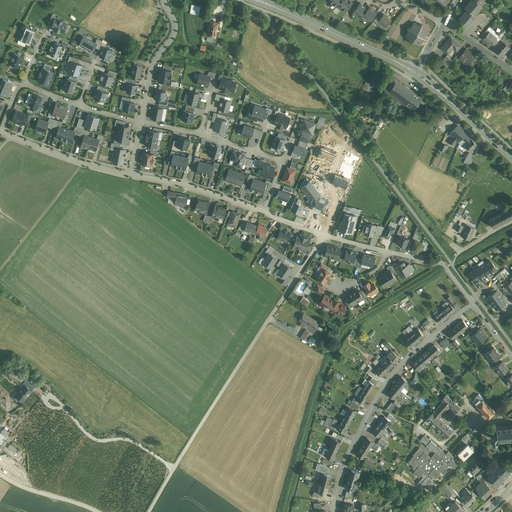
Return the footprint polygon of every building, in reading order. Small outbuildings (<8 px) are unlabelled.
[(349,0),(341,0),(337,5),(344,11),(352,3),(349,0)] [(475,0),(471,0),(465,7),(467,9),(459,18),(467,26),(476,16),(474,15),(482,5),(480,4),(475,0)] [(367,9),(360,3),(352,12),(359,18),(361,16),(368,22),(376,13),(369,7),(367,9)] [(391,20),(384,14),(380,18),(378,20),(378,21),(385,27),(388,23),(391,20)] [(55,19),(52,25),(51,28),(55,29),(54,30),(59,32),(60,31),(63,32),(67,23),(55,19)] [(218,23),(210,22),(207,36),(215,38),(218,23)] [(419,25),(414,22),(411,27),(407,28),(408,32),(405,37),(410,39),(411,43),(415,42),(419,45),(422,40),(426,39),(425,36),(426,34),(425,29),(423,28),(422,24),(419,25)] [(34,32),(26,29),(24,32),(22,37),(21,40),(26,43),(29,44),(31,40),(30,40),(31,37),(32,37),(34,32)] [(42,34),(34,31),(34,32),(32,37),(40,40),(42,34)] [(496,38),(489,32),(488,33),(484,38),(483,39),(490,45),(496,38)] [(95,43),(83,37),(80,42),(81,42),(79,46),(87,50),(86,51),(91,54),(93,50),(93,49),(94,49),(95,47),(97,44),(95,43)] [(461,46),(451,37),(441,48),(448,54),(453,48),(456,50),(455,51),(456,51),(461,46)] [(51,50),(49,54),(58,57),(59,53),(60,54),(62,50),(61,50),(62,46),(54,42),(52,46),(51,46),(50,49),(51,50)] [(508,48),(501,42),(496,47),(495,49),(502,55),(508,48)] [(105,47),(103,47),(102,50),(100,56),(109,60),(113,50),(105,47)] [(462,54),(458,58),(459,58),(467,65),(475,56),(466,49),(462,54)] [(20,56),(14,53),(12,56),(12,57),(11,60),(10,60),(11,60),(10,64),(19,67),(23,57),(24,54),(21,53),(20,56)] [(452,60),(446,55),(444,58),(444,59),(449,63),(452,60)] [(71,62),(67,72),(79,76),(82,65),(76,63),(71,61),(71,62)] [(142,66),(133,64),(132,68),(132,69),(131,71),(132,71),(132,73),(132,76),(139,78),(142,66)] [(43,68),(41,73),(40,72),(39,77),(38,81),(41,82),(41,83),(44,84),(45,83),(48,85),(49,82),(51,79),(50,79),(51,77),(48,75),(50,71),(49,70),(43,68)] [(163,69),(160,69),(160,72),(159,72),(158,77),(159,77),(158,81),(168,83),(169,80),(170,80),(171,74),(170,74),(171,71),(163,69)] [(113,77),(115,78),(117,73),(109,70),(107,74),(109,74),(108,75),(113,77)] [(217,73),(209,71),(208,73),(207,76),(210,77),(209,78),(215,80),(217,73)] [(101,79),(100,82),(110,86),(113,77),(108,75),(109,74),(107,74),(104,72),(103,76),(102,75),(100,79),(101,79)] [(207,76),(199,74),(197,83),(200,84),(200,85),(207,87),(209,78),(210,77),(207,76)] [(411,91),(392,77),(384,89),(403,102),(411,91)] [(69,79),(66,78),(65,81),(63,87),(63,88),(63,89),(67,90),(73,92),(76,82),(69,79)] [(219,83),(218,87),(222,88),(221,89),(222,91),(226,92),(227,91),(227,90),(231,91),(232,87),(233,87),(235,86),(236,83),(235,82),(221,78),(219,83)] [(8,81),(3,79),(2,82),(0,87),(0,92),(7,96),(13,83),(8,81)] [(135,84),(128,83),(127,89),(127,92),(135,94),(136,92),(137,92),(137,87),(137,85),(135,84)] [(205,90),(196,88),(195,92),(199,93),(198,96),(203,97),(205,90)] [(108,93),(102,91),(97,89),(94,98),(105,101),(108,93)] [(156,90),(154,99),(159,100),(164,101),(164,100),(166,92),(156,90)] [(190,91),(187,102),(196,105),(198,96),(199,93),(195,92),(190,91)] [(411,91),(403,102),(413,110),(421,98),(411,91)] [(30,101),(28,104),(35,107),(37,108),(39,105),(42,97),(33,94),(31,97),(29,100),(30,101)] [(224,99),(221,98),(221,101),(219,109),(228,111),(231,101),(224,99)] [(130,102),(124,101),(124,102),(123,110),(125,111),(126,112),(128,112),(129,111),(133,112),(134,103),(130,102)] [(56,103),(52,115),(63,118),(67,107),(56,103)] [(42,106),(39,105),(37,108),(35,107),(33,111),(39,113),(42,106)] [(195,107),(186,105),(185,111),(194,113),(195,107)] [(255,105),(251,114),(249,113),(248,117),(256,120),(257,117),(262,119),(264,115),(266,109),(255,105)] [(158,107),(153,106),(151,118),(161,120),(163,109),(163,108),(158,107)] [(272,109),(266,107),(266,109),(264,115),(270,117),(272,109)] [(272,109),(270,117),(275,119),(277,113),(278,111),(272,109)] [(16,110),(12,121),(22,125),(24,120),(26,114),(16,110)] [(183,111),(181,119),(192,122),(195,114),(194,113),(185,111),(183,111)] [(26,114),(24,120),(29,122),(32,114),(27,112),(26,114)] [(275,119),(274,123),(277,125),(277,126),(282,128),(282,126),(286,128),(290,117),(277,113),(275,119)] [(99,119),(95,117),(88,114),(84,126),(93,128),(93,126),(96,127),(99,119)] [(53,126),(55,119),(49,117),(48,122),(47,126),(52,128),(53,126)] [(316,125),(322,128),(325,120),(319,117),(316,125)] [(227,122),(226,121),(216,118),(213,130),(223,133),(225,126),(225,125),(227,124),(227,122)] [(39,119),(35,129),(45,132),(47,126),(48,122),(39,119)] [(55,119),(53,126),(58,128),(59,126),(61,127),(62,122),(55,119)] [(316,124),(304,120),(301,128),(303,131),(302,134),(308,136),(309,134),(312,135),(316,124)] [(254,128),(245,124),(245,125),(244,125),(244,124),(241,133),(241,135),(251,138),(254,128)] [(124,126),(119,125),(119,126),(117,132),(128,135),(129,129),(128,127),(124,126)] [(55,137),(63,139),(67,129),(61,127),(59,126),(58,128),(55,137)] [(80,136),(83,129),(75,126),(74,131),(74,133),(80,136)] [(458,126),(451,134),(454,137),(449,142),(453,145),(457,140),(459,141),(458,142),(460,143),(462,138),(466,134),(458,126)] [(74,131),(67,129),(63,139),(71,142),(74,133),(74,131)] [(83,129),(80,136),(84,137),(85,135),(87,136),(89,131),(83,129)] [(153,131),(148,130),(147,134),(146,138),(157,140),(159,132),(153,131)] [(128,135),(117,132),(116,138),(116,140),(123,141),(125,141),(127,140),(128,135)] [(302,134),(299,140),(307,143),(309,137),(308,136),(302,134)] [(466,134),(462,138),(460,143),(464,147),(465,146),(470,151),(477,144),(466,134)] [(81,145),(88,148),(92,137),(87,136),(85,135),(84,137),(81,145)] [(272,146),(281,150),(282,146),(285,140),(284,140),(277,137),(275,136),(272,146)] [(97,139),(92,137),(88,148),(95,150),(98,142),(99,140),(97,139)] [(178,142),(176,146),(179,147),(187,149),(189,140),(179,137),(178,142)] [(157,140),(146,138),(145,141),(146,141),(145,146),(148,146),(156,148),(156,147),(157,140)] [(297,146),(306,149),(308,143),(307,143),(299,140),(297,146)] [(215,146),(211,144),(208,155),(214,157),(218,158),(220,153),(221,148),(217,146),(217,147),(215,146)] [(295,145),(292,152),(297,154),(305,156),(307,149),(306,149),(297,146),(295,145)] [(119,149),(116,148),(116,150),(115,155),(113,156),(112,162),(123,164),(125,150),(119,149)] [(322,149),(319,155),(332,160),(334,154),(322,149)] [(241,168),(243,164),(244,158),(245,155),(233,151),(231,159),(234,161),(234,162),(233,165),(241,168)] [(470,165),(474,155),(468,152),(463,162),(470,165)] [(150,154),(143,153),(141,163),(145,164),(145,166),(150,167),(150,165),(151,165),(152,162),(153,162),(153,159),(153,158),(153,155),(153,154),(150,154)] [(170,166),(178,168),(181,156),(174,154),(173,154),(172,159),(170,166)] [(188,158),(181,156),(178,168),(185,170),(187,163),(188,158)] [(247,158),(247,159),(245,165),(252,167),(254,161),(247,158)] [(196,173),(203,174),(206,163),(199,161),(198,166),(196,173)] [(274,167),(265,164),(265,162),(263,161),(260,168),(263,168),(260,175),(271,178),(272,175),(273,175),(274,171),(273,171),(274,167)] [(213,165),(206,163),(203,174),(211,176),(212,169),(214,165),(213,165)] [(289,168),(287,167),(282,180),(286,182),(286,181),(291,182),(295,171),(298,172),(299,168),(290,165),(289,168)] [(237,172),(229,170),(226,178),(234,181),(237,172)] [(244,175),(237,172),(234,181),(241,183),(244,175)] [(336,176),(333,182),(340,185),(346,188),(349,181),(343,179),(336,176)] [(248,190),(256,192),(260,180),(254,178),(253,177),(251,182),(248,190)] [(265,182),(260,180),(256,192),(262,194),(264,188),(266,182),(265,182)] [(266,182),(264,188),(270,190),(272,182),(266,180),(265,182),(266,182)] [(328,202),(319,198),(320,196),(309,182),(304,186),(312,197),(313,199),(309,207),(323,213),(328,202)] [(290,194),(279,190),(277,194),(276,198),(287,202),(289,198),(290,194)] [(188,197),(180,195),(180,194),(168,192),(167,198),(176,200),(176,204),(185,206),(186,201),(187,201),(188,197)] [(290,210),(307,217),(309,213),(301,209),(303,205),(298,203),(300,199),(296,197),(290,210)] [(208,204),(197,200),(194,210),(205,214),(208,204)] [(225,208),(214,205),(211,215),(222,218),(225,208)] [(511,207),(501,213),(489,219),(493,227),(511,216),(511,207)] [(240,214),(232,211),(232,212),(230,218),(227,224),(229,225),(229,226),(231,226),(231,225),(236,227),(240,214)] [(353,216),(345,214),(343,220),(342,220),(341,223),(340,222),(337,230),(344,232),(345,231),(351,233),(352,231),(353,231),(353,228),(353,227),(355,220),(352,220),(353,216)] [(258,226),(246,222),(245,225),(244,230),(255,234),(256,233),(258,226)] [(375,225),(369,223),(368,226),(364,224),(362,231),(365,231),(364,234),(372,236),(374,231),(376,232),(377,226),(375,226),(375,225)] [(277,229),(272,225),(268,230),(274,234),(277,229)] [(384,227),(377,225),(377,226),(376,232),(375,234),(380,235),(384,227)] [(396,229),(388,225),(383,235),(389,238),(391,232),(394,233),(396,229)] [(475,229),(466,225),(464,229),(463,232),(461,237),(470,241),(475,229)] [(267,228),(262,226),(261,227),(258,226),(256,233),(261,234),(259,239),(264,241),(266,236),(264,235),(267,228)] [(284,230),(280,229),(277,238),(287,242),(290,234),(290,233),(287,232),(287,231),(284,230)] [(400,235),(396,243),(405,247),(408,239),(400,235)] [(299,237),(297,236),(295,242),(293,246),(294,247),(300,248),(303,237),(300,236),(299,237)] [(303,237),(300,248),(306,251),(308,246),(310,240),(307,239),(307,238),(303,237)] [(411,250),(417,253),(418,250),(421,245),(422,243),(415,240),(414,242),(412,247),(411,250)] [(334,247),(327,245),(327,248),(325,256),(331,257),(334,247)] [(340,248),(334,247),(331,257),(331,258),(337,259),(339,252),(340,248)] [(352,251),(349,250),(349,251),(346,250),(344,260),(350,261),(353,262),(355,257),(356,253),(352,252),(352,251)] [(271,255),(268,253),(265,259),(262,262),(267,265),(266,266),(271,269),(277,259),(274,257),(274,256),(272,255),(271,255)] [(375,258),(363,254),(362,260),(361,263),(362,263),(373,266),(373,264),(374,264),(375,263),(376,261),(375,260),(374,259),(375,258)] [(359,258),(355,257),(353,262),(350,261),(350,264),(356,266),(358,259),(359,258)] [(497,269),(490,260),(485,264),(484,263),(492,273),(497,269)] [(286,265),(283,263),(277,272),(282,275),(281,276),(286,279),(292,269),(289,267),(286,265)] [(329,268),(321,263),(319,266),(323,269),(327,271),(329,268)] [(409,264),(403,268),(401,265),(400,263),(396,265),(394,267),(398,272),(400,276),(405,273),(406,274),(407,273),(414,269),(411,265),(410,266),(409,264)] [(492,273),(484,263),(480,267),(479,266),(487,276),(491,273),(492,273)] [(487,276),(479,266),(474,270),(474,269),(473,269),(482,279),(486,276),(487,276)] [(327,271),(323,269),(320,273),(319,273),(316,278),(319,281),(320,282),(321,283),(322,282),(324,284),(328,278),(329,276),(331,274),(327,271)] [(482,279),(473,269),(469,273),(476,282),(478,281),(481,279),(482,279)] [(384,274),(390,284),(396,280),(392,274),(389,270),(389,271),(384,274)] [(504,277),(500,272),(495,276),(499,281),(504,277)] [(390,284),(384,274),(378,278),(384,288),(390,284)] [(370,286),(368,282),(364,285),(365,286),(364,287),(369,294),(370,296),(375,293),(374,292),(378,290),(374,284),(370,286)] [(323,288),(317,284),(313,290),(319,295),(323,288)] [(369,294),(364,287),(361,289),(362,290),(366,296),(369,294)] [(359,292),(357,289),(352,293),(357,302),(363,299),(363,298),(359,292)] [(502,297),(497,291),(487,298),(492,304),(502,297)] [(357,302),(352,293),(346,296),(348,299),(352,305),(357,302)] [(333,300),(325,295),(322,299),(323,300),(321,304),(324,307),(323,308),(328,312),(329,310),(333,312),(334,310),(337,312),(343,313),(344,312),(344,306),(343,305),(339,305),(338,304),(339,302),(334,299),(335,299),(334,299),(333,300)] [(306,306),(309,301),(302,297),(299,302),(306,306)] [(506,303),(502,297),(492,304),(496,310),(506,303)] [(449,305),(442,311),(447,317),(454,310),(449,305)] [(439,313),(437,310),(433,313),(436,316),(435,317),(439,322),(440,323),(447,317),(442,311),(439,313)] [(318,324),(303,314),(300,319),(299,320),(299,321),(301,322),(299,325),(303,328),(304,326),(307,328),(303,333),(310,337),(318,324)] [(468,326),(463,321),(455,327),(460,333),(468,326)] [(429,322),(424,326),(428,332),(433,327),(429,322)] [(418,329),(414,333),(413,332),(408,326),(405,329),(410,335),(416,342),(424,336),(418,329)] [(455,327),(448,333),(453,339),(460,333),(455,327)] [(473,334),(471,336),(478,344),(487,337),(480,328),(473,334)] [(471,332),(464,337),(466,340),(471,336),(473,334),(471,332)] [(310,337),(303,333),(300,337),(307,341),(310,337)] [(410,335),(406,337),(407,339),(403,342),(409,348),(416,342),(410,335)] [(383,348),(387,352),(392,347),(388,343),(386,345),(383,348)] [(434,345),(426,352),(431,358),(439,351),(434,345)] [(489,351),(485,354),(491,362),(499,355),(494,347),(489,351)] [(393,352),(391,350),(386,355),(388,357),(394,363),(399,358),(397,356),(393,352)] [(426,352),(418,359),(423,365),(431,358),(426,352)] [(388,357),(384,360),(381,357),(378,361),(380,363),(387,370),(394,363),(388,357)] [(418,359),(412,364),(416,369),(418,371),(424,366),(423,365),(418,359)] [(497,364),(495,366),(498,371),(500,375),(508,369),(506,366),(502,361),(497,364)] [(387,370),(380,363),(376,367),(377,368),(375,371),(381,377),(387,370)] [(372,368),(367,365),(363,370),(368,374),(372,368)] [(13,370),(10,375),(21,382),(24,377),(13,370)] [(407,382),(401,377),(394,385),(400,390),(407,382)] [(368,380),(363,389),(370,393),(375,385),(368,380)] [(23,384),(17,390),(19,392),(16,396),(15,396),(22,402),(32,391),(31,391),(31,390),(30,389),(29,389),(28,388),(26,386),(23,384),(24,384),(23,384)] [(394,385),(387,394),(393,399),(397,394),(402,397),(405,394),(400,390),(394,385)] [(360,388),(358,388),(355,393),(359,396),(356,400),(363,404),(370,393),(363,389),(362,390),(362,389),(360,388)] [(479,394),(475,398),(479,403),(482,400),(483,399),(479,394)] [(452,430),(438,418),(448,406),(455,412),(460,407),(446,395),(441,400),(443,401),(433,413),(432,412),(426,420),(446,438),(452,430)] [(352,400),(349,405),(357,409),(359,405),(352,400)] [(395,400),(393,403),(392,402),(387,407),(392,411),(399,403),(395,400)] [(482,400),(479,403),(476,406),(488,418),(494,412),(482,400)] [(356,411),(347,406),(345,410),(347,410),(344,416),(351,419),(356,411)] [(344,416),(342,421),(340,420),(336,428),(344,432),(345,432),(351,419),(344,416)] [(333,420),(327,417),(325,421),(323,425),(329,428),(332,423),(333,420)] [(390,421),(385,417),(378,424),(384,429),(390,421)] [(384,429),(378,424),(372,432),(378,436),(384,429)] [(507,426),(502,426),(502,425),(501,425),(501,426),(496,427),(496,426),(496,427),(495,427),(494,427),(494,428),(496,428),(496,430),(495,430),(494,430),(494,429),(493,429),(492,429),(492,430),(491,431),(491,430),(490,430),(490,431),(490,432),(490,436),(490,437),(491,436),(491,437),(492,437),(495,436),(496,439),(495,439),(496,439),(496,440),(497,440),(497,441),(498,441),(497,439),(502,439),(502,440),(503,440),(503,439),(508,439),(508,440),(509,440),(509,438),(511,438),(511,425),(508,426),(508,425),(507,425),(507,426)] [(0,445),(9,432),(3,428),(0,432),(0,445)] [(470,437),(466,434),(461,439),(465,442),(470,437)] [(433,481),(431,479),(433,477),(435,478),(440,473),(438,471),(439,470),(443,474),(448,468),(446,467),(449,464),(453,468),(458,463),(453,458),(454,457),(448,452),(446,454),(443,452),(436,446),(437,446),(431,440),(430,441),(424,435),(420,440),(427,445),(426,446),(432,451),(433,450),(435,452),(431,458),(419,448),(413,455),(413,456),(408,461),(414,466),(412,468),(415,470),(414,472),(419,477),(421,475),(423,477),(417,483),(423,488),(426,485),(428,487),(433,481)] [(340,442),(332,438),(330,441),(329,443),(331,444),(329,447),(336,451),(340,442)] [(374,442),(367,438),(361,446),(362,446),(368,450),(371,447),(376,450),(378,446),(373,442),(374,442)] [(11,456),(17,449),(9,443),(4,451),(11,456)] [(467,443),(457,453),(464,460),(474,450),(467,443)] [(368,450),(362,446),(356,454),(363,458),(368,450)] [(336,451),(329,447),(328,450),(326,449),(324,448),(321,454),(332,459),(336,451)] [(482,466),(474,457),(465,466),(473,474),(482,466)] [(510,472),(501,463),(498,466),(497,466),(491,472),(492,472),(488,476),(497,486),(506,477),(505,477),(510,472)] [(328,467),(319,464),(317,471),(326,473),(328,467)] [(360,473),(351,470),(348,479),(355,481),(357,476),(359,476),(360,473)] [(331,476),(321,473),(320,477),(322,477),(320,483),(328,485),(331,476)] [(348,479),(345,488),(354,491),(355,488),(354,487),(355,481),(348,479)] [(485,483),(483,480),(482,481),(475,487),(478,490),(478,491),(484,497),(486,495),(487,496),(492,490),(485,483)] [(328,485),(320,483),(319,488),(317,488),(316,491),(325,494),(328,485)] [(443,484),(430,497),(434,502),(443,493),(447,498),(452,494),(451,492),(443,484)] [(475,498),(469,492),(461,499),(468,506),(475,498)] [(463,511),(465,511),(456,501),(450,506),(448,505),(445,508),(447,509),(449,511),(448,511),(463,511)]
